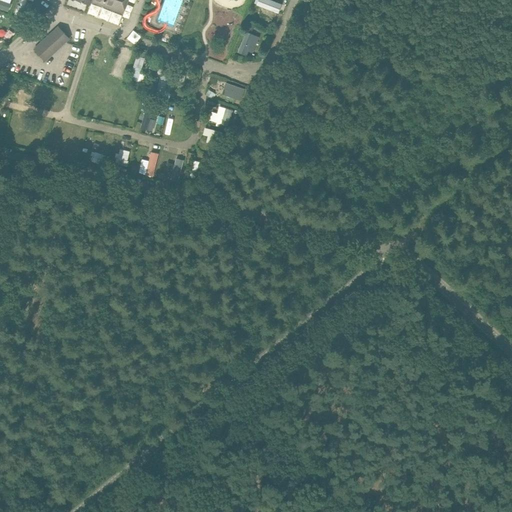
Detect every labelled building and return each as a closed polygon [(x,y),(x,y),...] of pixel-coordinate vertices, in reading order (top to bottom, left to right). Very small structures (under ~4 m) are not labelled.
[(4,0),(2,7),(10,10),(13,0),(4,0)] [(79,0),(82,1),(83,2),(83,1),(91,4),(91,1),(123,13),(127,0),(79,0)] [(279,12),(282,3),(274,0),(255,0),(255,3),(279,12)] [(259,20),(265,21),(267,12),(261,11),(259,20)] [(34,48),(41,56),(45,60),(69,38),(58,26),(34,48)] [(238,51),(247,55),(248,50),(253,52),(259,35),(245,30),(238,51)] [(135,55),(132,80),(143,81),(144,72),(142,72),(144,56),(135,55)] [(157,91),(164,93),(169,73),(162,71),(157,91)] [(222,93),(242,99),(246,87),(226,81),(222,93)] [(205,94),(213,99),(216,94),(209,89),(205,94)] [(228,127),(232,108),(219,105),(214,124),(228,127)] [(180,108),(170,108),(170,120),(180,120),(180,108)] [(141,128),(154,130),(156,114),(144,112),(141,128)] [(50,145),(71,149),(73,139),(65,137),(67,123),(55,121),(50,145)] [(208,135),(207,140),(217,142),(220,130),(205,126),(203,134),(208,135)] [(30,134),(28,144),(40,147),(42,137),(30,134)] [(120,148),(119,153),(116,152),(114,162),(127,165),(131,150),(120,148)] [(104,162),(105,153),(92,151),(91,161),(104,162)] [(147,174),(155,175),(158,152),(150,151),(147,174)] [(178,181),(184,159),(176,157),(170,179),(178,181)]
